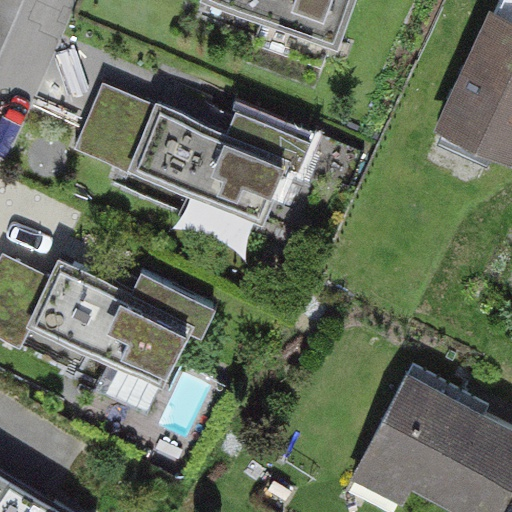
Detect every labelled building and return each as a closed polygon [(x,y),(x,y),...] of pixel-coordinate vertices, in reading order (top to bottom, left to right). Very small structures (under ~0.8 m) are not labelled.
[(356,0),(209,0),(341,46),(356,0)] [(510,175),(511,171),(511,23),(496,16),(436,140),(510,175)] [(150,104),(104,85),(76,150),(123,169),(150,104)] [(288,161),(154,106),(128,170),(261,225),(288,161)] [(54,275),(17,257),(0,293),(0,332),(21,343),(54,275)] [(133,293),(62,259),(54,275),(34,316),(163,378),(189,324),(203,331),(216,304),(144,269),(133,293)] [(511,355),(511,303),(491,344),(511,355)] [(410,511),(491,511),(511,474),(511,443),(400,384),(348,479),(410,511)] [(79,511),(0,464),(0,511),(79,511)]
